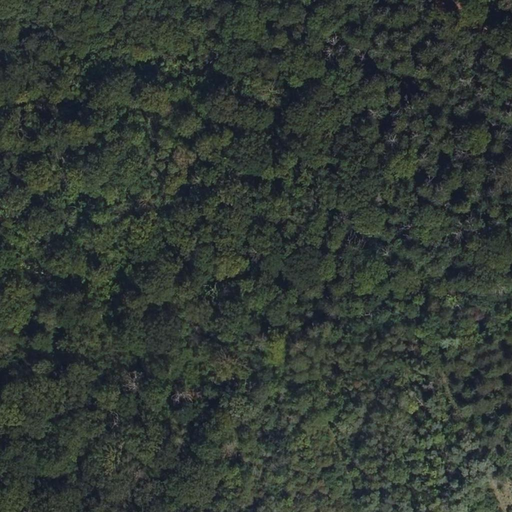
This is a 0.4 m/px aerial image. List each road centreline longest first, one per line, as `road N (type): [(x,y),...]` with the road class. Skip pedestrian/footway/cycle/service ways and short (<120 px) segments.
road 1 (track): [(184,511),(247,404),(268,272),(328,126),(344,0)]
road 2 (track): [(0,493),(91,457),(185,510)]
